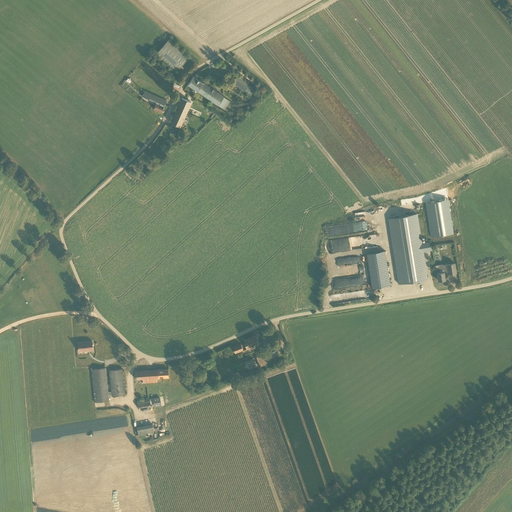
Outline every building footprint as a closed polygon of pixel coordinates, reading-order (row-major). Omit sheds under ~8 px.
[(176,72),(189,57),(169,39),(156,54),(176,72)] [(250,96),(255,90),(235,74),(233,76),(230,80),(233,82),(232,82),(250,96)] [(224,106),(228,100),(193,76),(188,84),(225,109),(226,107),(224,106)] [(161,113),(166,101),(145,91),(142,97),(156,103),(154,109),(161,113)] [(191,103),(182,98),(171,122),(181,127),(185,116),(189,117),(196,102),(192,101),(191,103)] [(445,199),(423,202),(429,237),(451,233),(445,199)] [(422,243),(417,213),(388,218),(399,284),(427,279),(423,252),(431,250),(429,242),(422,243)] [(374,235),(348,237),(349,245),(348,245),(348,250),(375,247),(374,235)] [(372,288),(390,285),(385,251),(367,253),(372,288)] [(456,273),(455,263),(443,265),(444,268),(436,269),(438,281),(445,280),(445,274),(448,274),(449,274),(456,273)] [(333,289),(363,285),(362,275),(332,279),(333,289)] [(260,344),(256,335),(247,339),(243,340),(247,349),(260,344)] [(79,351),(93,349),(92,341),(78,343),(79,351)] [(235,354),(244,351),(241,344),(232,347),(235,354)] [(260,365),(260,367),(266,365),(261,354),(256,357),(260,365)] [(108,392),(105,368),(91,369),(95,402),(110,401),(109,395),(109,394),(112,394),(113,396),(125,395),(122,369),(109,370),(112,391),(108,392)] [(149,383),(157,382),(157,378),(168,377),(168,369),(147,370),(149,383)] [(149,383),(147,370),(135,371),(136,379),(142,379),(143,383),(149,383)] [(154,407),(161,406),(159,397),(153,398),(154,407)] [(139,408),(151,406),(150,399),(137,402),(139,408)] [(138,435),(154,432),(152,423),(137,427),(138,435)]
